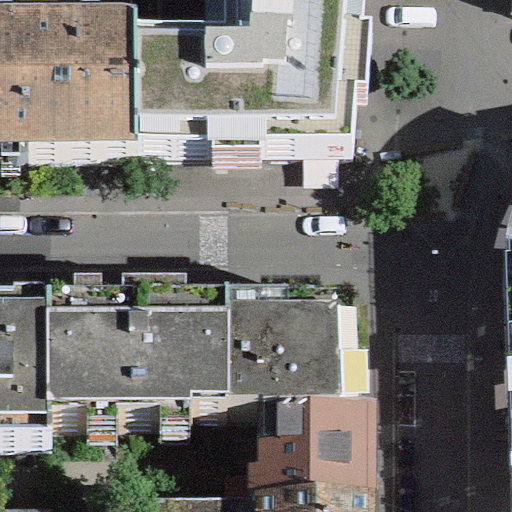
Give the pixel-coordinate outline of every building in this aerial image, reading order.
[(224,49),(137,50),(135,49),(135,50),(135,165),(212,165),(212,175),(261,174),(261,164),(352,164),(356,111),(366,111),(371,46),(361,45),(364,0),(223,0),(224,3),(224,14),(224,33),(224,49)] [(135,50),(135,49),(135,40),(105,40),(105,35),(99,35),(81,35),(12,35),(0,35),(0,165),(2,166),(2,165),(19,165),(19,166),(135,165),(135,50)] [(511,243),(503,276),(506,348),(511,347),(511,243)] [(368,363),(356,363),(354,314),(289,314),(289,302),(260,302),(260,314),(227,315),(227,425),(263,425),(358,423),(357,396),(369,395),(368,363)] [(227,425),(227,315),(154,315),(154,303),(122,303),(122,315),(49,315),(49,430),(49,436),(192,435),(192,429),(227,428),(227,425)] [(49,430),(49,315),(0,315),(0,455),(39,456),(49,456),(49,436),(49,430)] [(226,511),(371,511),(371,422),(358,423),(263,425),(263,484),(227,485),(226,511)]
